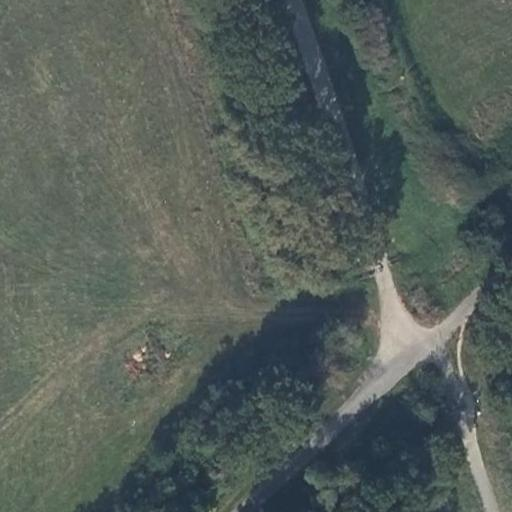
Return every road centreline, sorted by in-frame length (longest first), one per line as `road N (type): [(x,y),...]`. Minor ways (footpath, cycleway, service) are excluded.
road 1 (track): [(294,0),(419,355)]
road 2 (residential): [(236,511),(511,283)]
